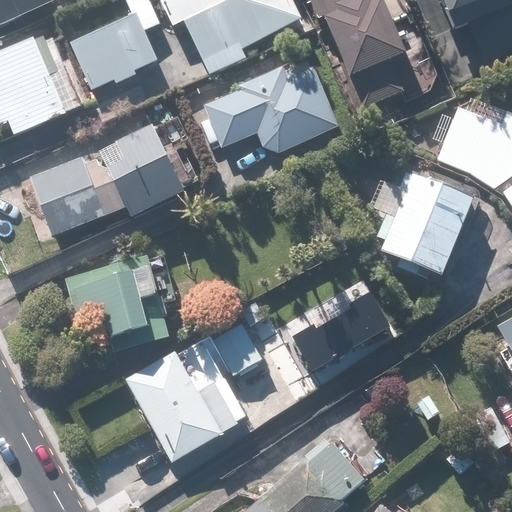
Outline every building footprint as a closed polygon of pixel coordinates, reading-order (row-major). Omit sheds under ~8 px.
[(44,0),(0,0),(0,31),(49,12),(44,0)] [(70,48),(90,97),(101,92),(111,116),(243,61),(238,53),(294,27),(282,0),(120,0),(116,2),(126,24),(70,48)] [(355,115),(399,97),(390,75),(404,69),(400,61),(406,59),(396,34),(390,36),(375,0),(373,0),(367,3),(365,0),(354,0),(352,1),(351,0),(300,0),(311,25),(318,23),(355,115)] [(431,0),(465,81),(511,60),(511,9),(508,0),(431,0)] [(0,142),(77,112),(47,35),(0,54),(0,142)] [(222,152),(253,139),(253,140),(253,141),(253,142),(253,143),(253,144),(254,145),(254,146),(254,147),(255,148),(255,149),(256,150),(257,151),(257,152),(258,153),(259,154),(260,155),(261,156),(262,156),(263,157),(264,158),(265,158),(266,159),(267,159),(268,159),(269,159),(270,160),(271,160),(272,160),(273,160),(331,136),(298,46),(194,89),(222,152)] [(453,113),(434,164),(438,166),(442,167),(446,168),(450,170),(455,171),(459,173),(463,175),(466,177),(470,179),(474,181),(478,184),(481,186),(485,189),(488,192),(491,195),(495,198),(498,201),(501,204),(504,208),(506,211),(509,215),(511,218),(511,219),(511,125),(501,120),(495,133),(453,113)] [(174,201),(157,168),(144,132),(92,159),(22,184),(44,244),(119,217),(125,226),(174,201)] [(369,244),(379,248),(374,263),(392,270),(390,275),(409,282),(411,277),(434,286),(465,207),(405,183),(390,223),(380,219),(369,244)] [(162,262),(145,266),(143,260),(62,280),(83,366),(165,346),(155,307),(172,302),(162,262)] [(511,376),(511,318),(487,332),(511,376)] [(241,421),(222,384),(263,364),(242,322),(201,343),(122,384),(165,470),(234,435),(229,427),(241,421)] [(495,404),(468,416),(484,452),(511,440),(495,404)] [(338,511),(336,509),(359,489),(320,446),(246,511),(338,511)]
